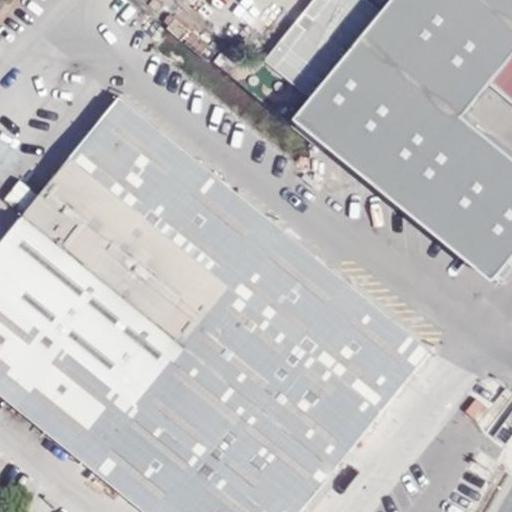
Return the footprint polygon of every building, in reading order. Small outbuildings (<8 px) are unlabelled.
[(382,9),(371,0),(314,0),(307,10),(316,18),(308,28),(299,20),(268,58),(314,95),(329,76),(328,75),(343,56),(345,57),(352,48),(351,47),(382,9)] [(511,60),(511,14),(494,0),(397,0),(302,117),(400,197),(468,114),(496,79),(511,60)] [(511,0),(494,0),(511,14),(511,0)] [(511,60),(496,79),(511,91),(511,60)] [(122,95),(0,245),(0,389),(151,511),(302,511),(435,348),(122,95)] [(500,279),(511,264),(511,149),(468,114),(400,197),(500,279)]
